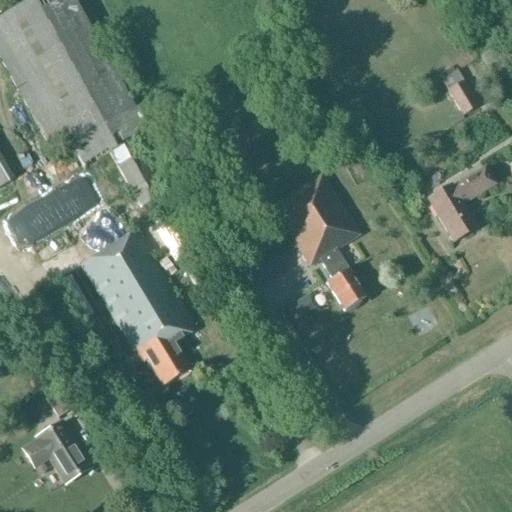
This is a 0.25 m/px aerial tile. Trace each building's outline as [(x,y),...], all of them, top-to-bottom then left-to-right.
[(141,210),(164,197),(134,142),(153,132),(139,107),(134,110),(72,0),(33,0),(0,18),(0,60),(50,150),(67,140),(83,169),(109,154),(141,210)] [(478,108),(463,84),(448,93),(463,117),(478,108)] [(0,188),(11,182),(0,164),(0,188)] [(462,206),(495,186),(484,170),(452,189),(451,187),(439,195),(441,199),(430,206),(454,245),(477,230),(462,206)] [(344,313),(365,300),(356,285),(357,284),(348,271),(336,252),(360,237),(321,177),(286,199),(288,202),(273,211),(310,268),(321,261),(324,265),(322,266),(332,281),(326,285),(344,313)] [(143,364),(146,362),(163,389),(190,372),(174,345),(197,331),(138,232),(80,266),(133,353),(136,352),(143,364)] [(272,250),(240,271),(252,290),(284,270),(272,250)] [(99,356),(113,347),(97,320),(83,328),(99,356)] [(42,377),(28,386),(33,394),(47,385),(42,377)] [(58,419),(76,407),(63,387),(45,399),(58,419)] [(66,485),(90,470),(61,424),(37,440),(39,443),(23,453),(33,469),(49,459),(66,485)]
